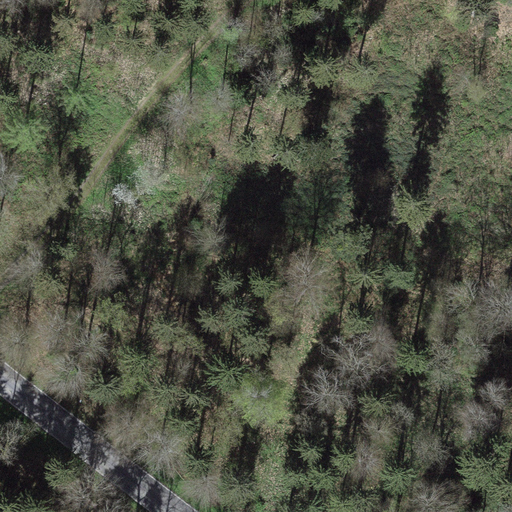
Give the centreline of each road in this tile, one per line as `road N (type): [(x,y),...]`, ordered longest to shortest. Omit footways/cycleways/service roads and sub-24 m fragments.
road 1 (track): [(245,0),(168,78),(58,221),(0,278)]
road 2 (tertiary): [(0,376),(176,511)]
